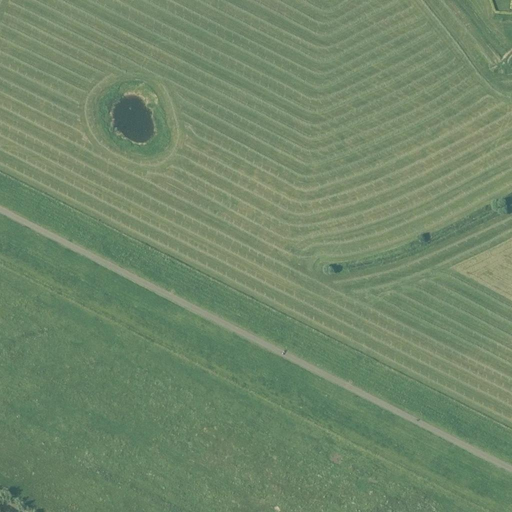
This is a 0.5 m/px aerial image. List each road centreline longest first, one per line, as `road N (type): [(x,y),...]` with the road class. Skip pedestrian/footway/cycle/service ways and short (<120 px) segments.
road 1 (track): [(511,469),(0,211)]
road 2 (track): [(503,511),(265,392)]
